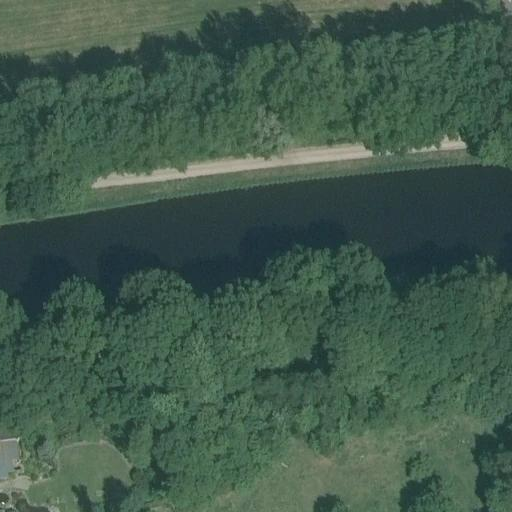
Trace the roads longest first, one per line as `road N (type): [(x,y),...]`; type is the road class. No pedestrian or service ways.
road 1 (unclassified): [(511,287),(345,303),(0,362)]
road 2 (track): [(511,130),(199,156),(0,186)]
